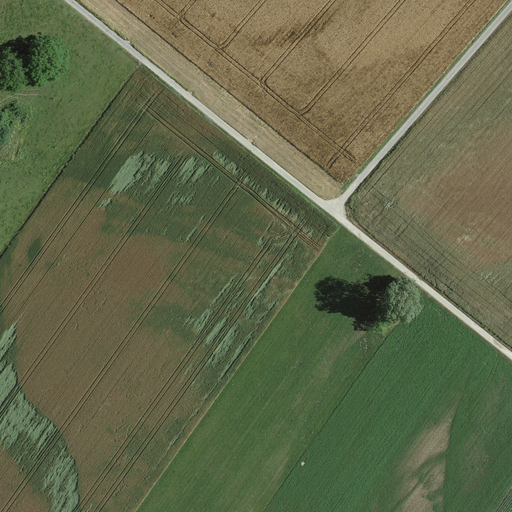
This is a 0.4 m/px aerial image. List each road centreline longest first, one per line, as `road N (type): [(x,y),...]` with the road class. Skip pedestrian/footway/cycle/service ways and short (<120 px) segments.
road 1 (track): [(68,0),(511,355)]
road 2 (track): [(511,10),(334,213)]
